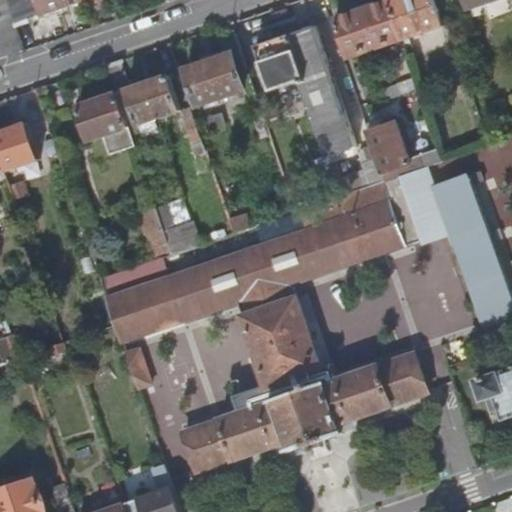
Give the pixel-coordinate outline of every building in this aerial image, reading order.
[(0,0),(0,55),(1,59),(25,51),(6,0),(0,0)] [(20,0),(27,18),(41,13),(42,14),(83,0),(99,0),(101,6),(113,2),(112,0),(20,0)] [(392,0),(337,19),(351,59),(405,40),(392,0)] [(393,0),(392,0),(405,40),(444,26),(435,0),(393,0)] [(466,0),(470,9),(495,0),(466,0)] [(317,26),(257,46),(273,92),(302,82),(328,158),(358,148),(317,26)] [(234,27),(220,32),(228,56),(188,70),(200,106),(246,90),(254,87),(234,27)] [(131,89),(122,60),(108,65),(118,93),(119,93),(120,97),(130,94),(129,90),(131,89)] [(182,111),(170,76),(131,89),(129,90),(130,94),(141,125),(142,125),(156,120),(182,111)] [(246,90),(252,107),(260,105),(254,87),(246,90)] [(79,107),(91,142),(105,136),(112,155),(137,147),(118,93),(79,107)] [(192,108),(182,111),(197,155),(208,152),(192,108)] [(156,120),(142,125),(146,137),(160,132),(156,120)] [(399,123),(370,133),(387,181),(431,166),(444,162),(440,149),(412,159),(399,123)] [(28,124),(0,133),(0,154),(5,171),(6,172),(41,160),(28,124)] [(328,384),(294,284),(350,265),(336,222),(344,219),(346,224),(351,222),(357,239),(401,223),(391,193),(400,189),(402,194),(404,195),(434,185),(436,182),(431,166),(387,181),(297,212),(260,225),(267,246),(170,279),(177,304),(184,322),(240,303),(274,403),(222,421),(186,434),(192,453),(180,457),(186,473),(198,469),(199,472),(235,460),(288,442),(291,452),(345,434),(342,424),(395,406),(394,405),(431,393),(430,390),(442,386),(436,369),(424,373),(418,354),(381,367),(381,366),(328,384)] [(481,172),(437,188),(491,338),(511,330),(511,288),(475,185),(484,182),(481,172)] [(28,196),(23,183),(11,187),(16,200),(28,196)] [(184,199),(158,208),(173,251),(174,254),(202,245),(194,222),(193,222),(184,199)] [(158,208),(141,214),(154,249),(161,247),(164,255),(173,251),(158,208)] [(247,214),(231,220),(236,233),(252,228),(247,214)] [(409,245),(401,223),(357,239),(351,222),(346,224),(344,219),(336,222),(350,265),(409,245)] [(102,279),(109,300),(170,279),(163,258),(102,279)] [(124,342),(184,322),(177,304),(170,279),(109,300),(118,326),(124,342)] [(25,358),(17,335),(8,339),(15,361),(24,358),(25,358)] [(8,339),(0,341),(0,347),(6,364),(15,361),(8,339)] [(65,343),(52,348),(55,355),(68,351),(65,343)] [(141,350),(127,354),(139,389),(153,385),(141,350)] [(511,369),(478,382),(484,400),(496,396),(504,418),(511,415),(511,369)] [(483,423),(469,428),(475,447),(489,442),(483,423)] [(183,511),(172,478),(167,465),(157,469),(165,491),(132,502),(130,496),(125,498),(129,511),(183,511)] [(47,511),(36,482),(0,494),(0,511),(47,511)] [(76,511),(67,484),(54,488),(62,511),(76,511)] [(129,511),(125,498),(110,503),(113,509),(104,511),(129,511)]
